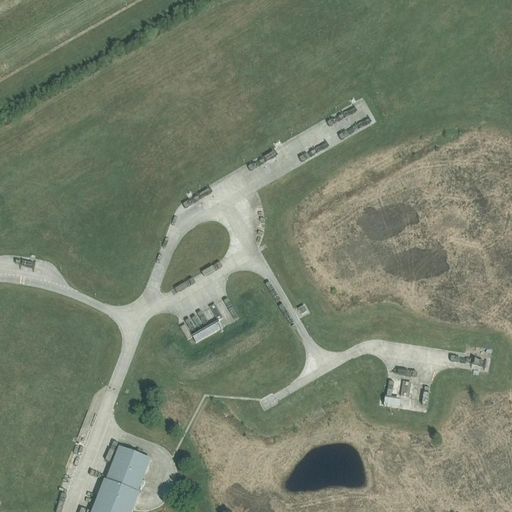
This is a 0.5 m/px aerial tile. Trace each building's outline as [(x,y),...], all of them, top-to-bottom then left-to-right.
[(210,308),(218,322),(223,319),(215,305),(210,308)] [(304,306),(298,310),(302,316),(308,312),(304,306)] [(193,338),(197,345),(223,329),(219,322),(193,338)] [(193,338),(185,326),(180,329),(187,341),(193,338)] [(403,382),(401,397),(409,398),(411,383),(403,382)] [(133,511),(140,495),(138,494),(151,461),(119,448),(106,482),(104,481),(92,511),(133,511)]
